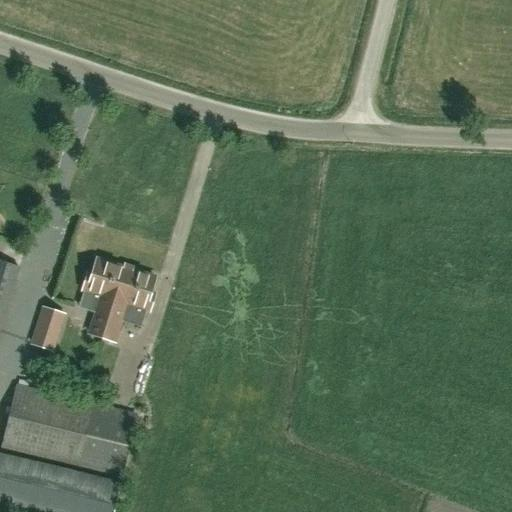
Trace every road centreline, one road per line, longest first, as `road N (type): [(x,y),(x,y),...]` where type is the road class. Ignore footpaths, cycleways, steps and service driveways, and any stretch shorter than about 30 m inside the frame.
road 1 (unclassified): [(353,132),(204,110),(0,43)]
road 2 (unclassified): [(353,132),(511,138)]
road 3 (unclassified): [(353,132),(386,0)]
